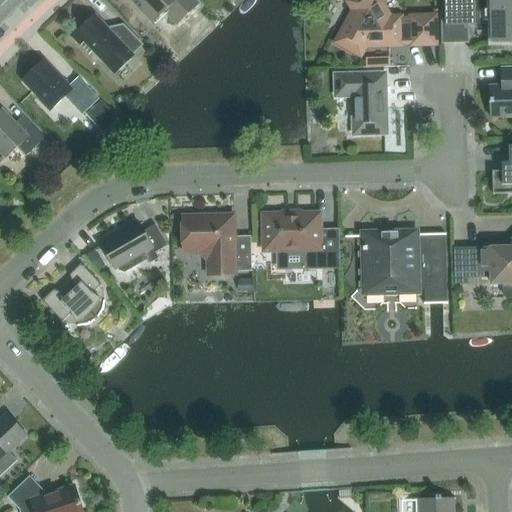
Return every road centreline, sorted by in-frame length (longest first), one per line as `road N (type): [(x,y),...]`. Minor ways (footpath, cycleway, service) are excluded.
road 1 (residential): [(0,288),(77,213),(128,184),(455,169),(453,91)]
road 2 (residential): [(129,484),(497,457)]
road 3 (residential): [(129,484),(0,341)]
